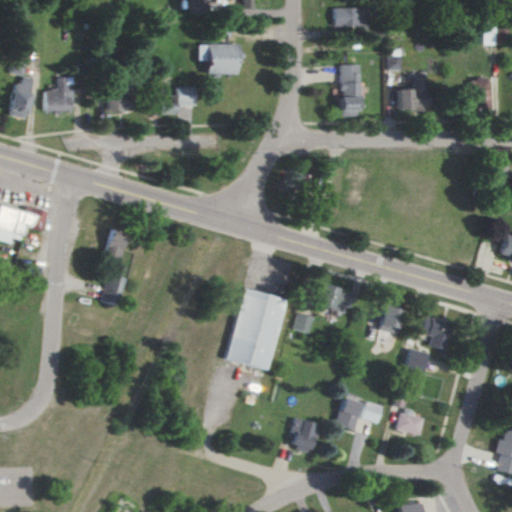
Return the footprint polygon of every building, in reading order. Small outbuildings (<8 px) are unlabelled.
[(329,8),(329,26),(365,25),(364,7),(329,8)] [(475,43),(494,44),(495,28),(476,27),(475,43)] [(2,72),(19,76),(28,34),(11,30),(2,72)] [(232,44),(193,43),(193,60),(202,60),(201,74),(232,74),(232,44)] [(382,70),(396,69),(395,55),(381,55),(382,70)] [(354,64),(335,64),(335,116),(354,115),(354,64)] [(422,109),(421,75),(407,75),(408,88),(390,88),(390,110),(422,109)] [(29,78),(18,76),(17,84),(10,83),(4,115),(22,118),(29,78)] [(40,90),(40,110),(69,111),(69,77),(54,77),(54,91),(40,90)] [(464,78),(463,108),(483,108),(483,79),(464,78)] [(103,111),(124,110),(123,92),(102,93),(103,111)] [(484,181),(499,184),(502,166),(488,163),(484,181)] [(42,210),(21,205),(20,211),(0,206),(0,240),(7,242),(8,237),(18,240),(21,227),(38,231),(42,210)] [(122,235),(106,230),(99,255),(115,259),(122,235)] [(511,238),(498,235),(493,258),(511,262),(511,238)] [(121,277),(103,274),(98,301),(115,305),(121,277)] [(312,305),(333,312),(335,305),(344,307),(348,293),(318,283),(312,305)] [(221,360),(263,369),(279,298),(237,289),(221,360)] [(372,327),(388,332),(395,308),(379,304),(372,327)] [(308,317),(293,313),(288,328),(303,333),(308,317)] [(422,347),(439,349),(444,321),(417,316),(414,334),(424,336),(422,347)] [(416,373),(420,352),(402,349),(398,370),(416,373)] [(354,402),(336,398),(330,424),(348,428),(354,402)] [(375,405),(359,401),(354,418),(371,423),(375,405)] [(412,435),(417,416),(393,410),(388,429),(412,435)] [(313,424),(289,417),(285,432),(289,433),(285,447),(305,452),(313,424)] [(489,470),(507,475),(511,455),(511,431),(498,428),(495,440),(491,439),(487,452),(493,454),(489,470)] [(414,511),(414,503),(391,503),(391,511),(414,511)]
